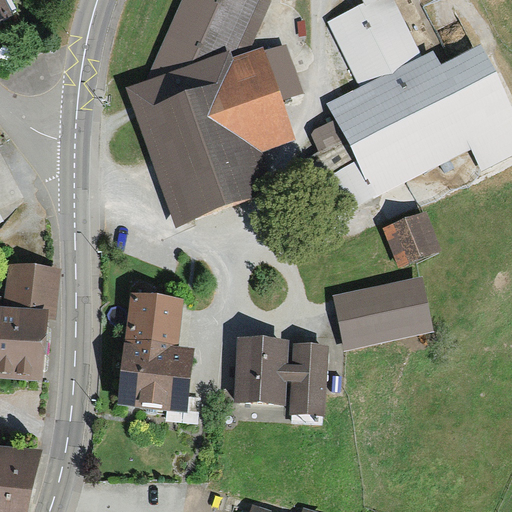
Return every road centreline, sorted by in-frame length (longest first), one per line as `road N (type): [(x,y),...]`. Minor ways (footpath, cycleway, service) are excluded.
road 1 (tertiary): [(50,511),(74,379),(75,142)]
road 2 (tertiary): [(75,142),(98,0)]
